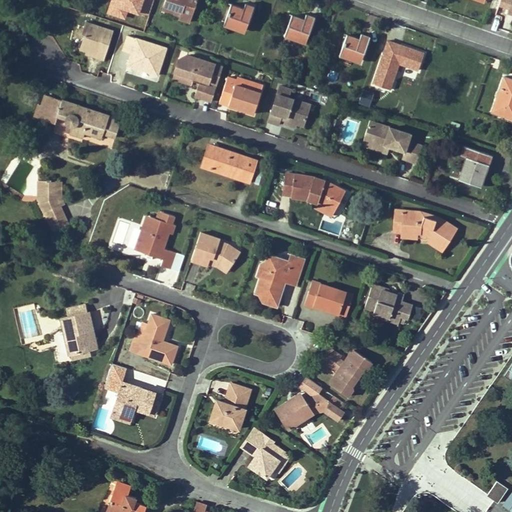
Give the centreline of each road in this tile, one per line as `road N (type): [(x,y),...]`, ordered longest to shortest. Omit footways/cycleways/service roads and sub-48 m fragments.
road 1 (residential): [(510,218),(36,58)]
road 2 (tertiary): [(510,218),(351,452),(327,511)]
road 3 (residential): [(213,311),(280,333),(288,357),(266,368),(202,347)]
road 4 (residential): [(511,48),(380,0)]
road 5 (residential): [(202,347),(164,466)]
